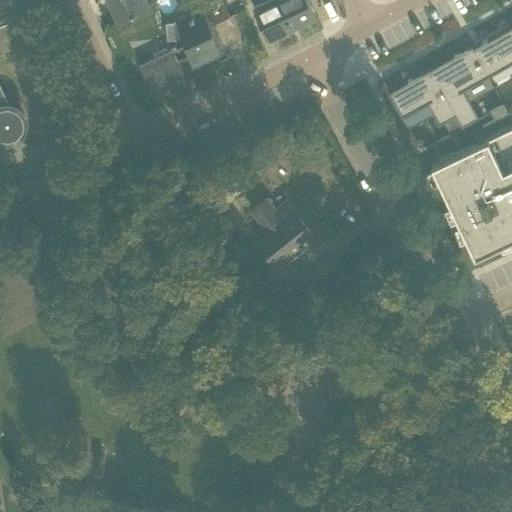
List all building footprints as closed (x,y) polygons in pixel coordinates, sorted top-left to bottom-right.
[(148,0),(108,0),(116,16),(148,0)] [(214,56),(217,54),(214,48),(222,44),(211,22),(229,13),(222,0),(199,0),(202,5),(174,18),(175,19),(165,21),(166,37),(174,36),(175,44),(157,54),(139,63),(152,91),(216,60),(214,56)] [(252,0),(254,3),(255,2),(262,16),(271,35),(293,24),(282,0),(252,0)] [(310,0),(282,0),(293,24),(316,13),(310,0)] [(511,24),(474,46),(473,46),(488,74),(511,61),(511,24)] [(472,43),(430,67),(462,125),(479,115),(470,99),(464,88),(488,74),(473,46),(474,46),(472,43)] [(430,67),(388,90),(402,116),(428,101),(433,112),(439,122),(443,120),(450,132),(463,127),(462,125),(430,67)] [(24,121),(24,117),(22,113),(20,110),(18,107),(14,105),(11,104),(0,81),(0,138),(3,137),(6,137),(9,137),(12,136),(14,135),(17,134),(20,131),(22,128),(23,125),(24,121)] [(503,101),(489,108),(495,118),(509,111),(503,101)] [(511,125),(431,163),(434,168),(440,180),(451,205),(457,217),(461,225),(466,237),(474,253),(475,254),(500,242),(511,236),(511,125)] [(238,160),(190,185),(205,214),(226,204),(220,193),(247,178),(238,160)] [(265,197),(251,208),(269,230),(258,238),(276,261),(289,251),(292,255),(302,247),(299,243),(313,231),(287,199),(275,209),(265,197)] [(255,287),(248,273),(231,281),(247,311),(290,291),(281,274),(255,287)]
